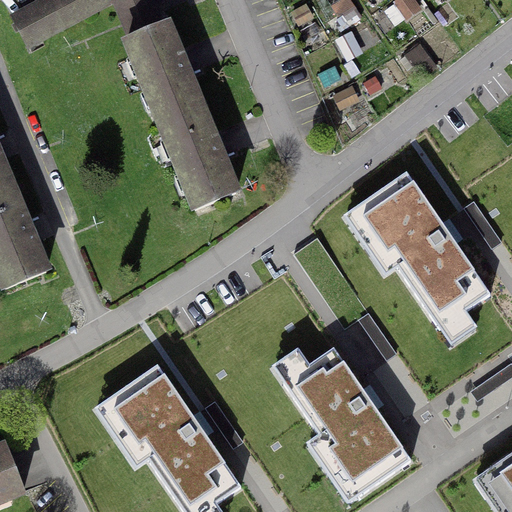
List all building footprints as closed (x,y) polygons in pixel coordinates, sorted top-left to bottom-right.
[(47,0),(46,1),(15,17),(11,20),(26,48),(61,30),(114,2),(117,0),(47,0)] [(131,43),(160,31),(146,0),(117,0),(114,2),(131,43)] [(214,147),(200,112),(185,77),(187,77),(184,70),(182,64),(180,64),(165,29),(160,31),(131,43),(125,45),(159,129),(194,212),(234,196),(219,160),(221,159),(218,153),(216,146),(214,147)] [(28,231),(25,225),(24,226),(9,191),(0,168),(0,282),(4,291),(44,274),(29,239),(31,238),(28,231)] [(407,178),(342,221),(385,284),(399,274),(451,349),(475,333),(464,316),(489,299),(407,178)] [(298,355),(273,372),(319,440),(306,449),(348,509),(410,466),(334,355),(309,372),(298,355)] [(159,373),(96,416),(136,475),(149,466),(180,511),(218,511),(217,509),(241,493),(159,373)] [(0,503),(21,495),(3,450),(0,451),(0,503)] [(511,455),(486,475),(511,511),(511,455)]
